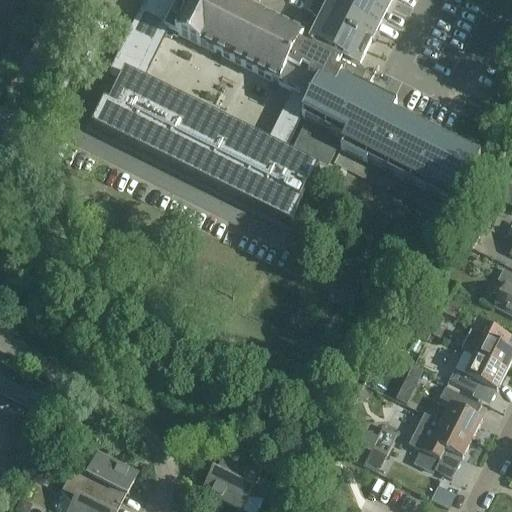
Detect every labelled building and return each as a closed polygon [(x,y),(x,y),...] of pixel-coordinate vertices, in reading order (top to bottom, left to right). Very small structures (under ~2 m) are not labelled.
[(101,107),(88,132),(289,235),(319,178),(284,160),(302,122),(344,144),(340,153),(366,166),(367,164),(455,209),(466,187),(474,192),(480,181),(471,177),(480,159),(393,115),(397,107),(348,82),(355,67),(358,68),(393,0),(310,0),(304,13),(314,18),(303,38),(234,4),(236,0),(178,0),(162,32),(136,18),(104,80),(117,87),(105,110),(101,107)] [(511,189),(510,189),(503,204),(511,208),(511,189)] [(487,246),(483,254),(499,262),(503,254),(487,246)] [(495,310),(511,318),(511,276),(504,272),(498,284),(506,288),(495,310)] [(462,312),(448,305),(443,316),(456,323),(462,312)] [(479,323),(474,334),(485,340),(484,340),(475,359),(506,375),(511,363),(511,352),(505,350),(511,339),(504,336),(479,323)] [(403,330),(397,345),(409,350),(416,335),(403,330)] [(429,331),(417,358),(441,368),(453,342),(429,331)] [(496,394),(506,375),(475,359),(465,378),(455,373),(449,384),(474,396),(479,386),(496,394)] [(0,369),(0,396),(41,417),(53,394),(1,368),(0,369)] [(402,392),(413,397),(419,386),(408,380),(402,392)] [(424,417),(424,418),(472,442),(482,423),(465,414),(470,404),(445,391),(440,402),(450,408),(441,425),(424,417)] [(408,434),(421,418),(396,398),(383,414),(408,434)] [(4,411),(0,408),(0,436),(10,442),(19,423),(2,414),(4,411)] [(409,448),(415,451),(440,464),(445,453),(462,462),(472,442),(424,418),(409,448)] [(85,449),(68,482),(121,508),(127,498),(129,499),(129,497),(128,496),(140,472),(139,471),(137,476),(99,457),(85,449)] [(375,453),(368,466),(380,472),(387,459),(375,453)] [(211,478),(201,499),(202,499),(204,495),(238,511),(243,511),(247,505),(266,502),(273,488),(223,463),(217,474),(214,480),(211,478)] [(119,511),(121,508),(68,482),(62,494),(61,495),(73,508),(70,511),(119,511)] [(449,511),(456,498),(442,491),(435,505),(449,511)]
